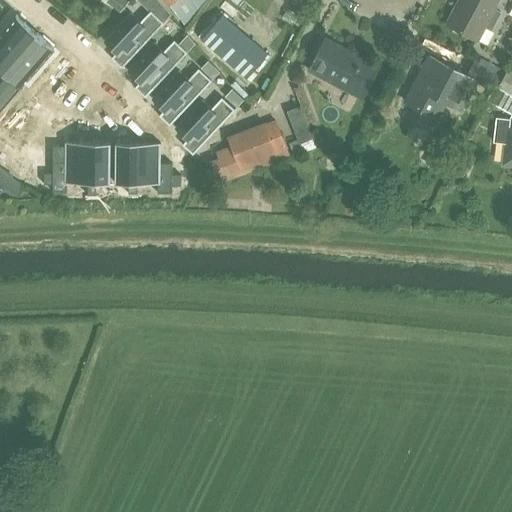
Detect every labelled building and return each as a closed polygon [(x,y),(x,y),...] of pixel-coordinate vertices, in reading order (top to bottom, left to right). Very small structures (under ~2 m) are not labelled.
[(119,12),(129,1),(127,0),(105,0),(105,1),(119,12)] [(184,0),(163,0),(168,6),(170,4),(174,9),(184,0)] [(193,0),(184,0),(174,9),(186,25),(200,10),(193,0)] [(491,30),(502,11),(495,8),(498,0),(457,0),(445,23),(477,41),(485,26),(491,30)] [(131,13),(105,41),(117,52),(112,57),(122,67),(163,24),(164,22),(151,10),(150,11),(141,21),(131,13)] [(17,15),(0,33),(0,68),(21,84),(53,47),(17,15)] [(268,54),(222,15),(201,39),(247,78),(268,54)] [(179,43),(187,52),(196,43),(188,34),(179,43)] [(361,99),(379,65),(326,37),(308,71),(361,99)] [(155,42),(128,70),(140,81),(135,87),(145,96),(187,52),(179,43),(175,40),(164,51),(155,42)] [(187,54),(177,64),(185,72),(195,62),(187,54)] [(493,86),(499,73),(474,60),(466,75),(429,55),(404,101),(437,118),(445,103),(462,113),(477,83),(484,87),(480,95),(486,99),(490,90),(493,86)] [(208,61),(201,68),(213,79),(220,72),(208,61)] [(179,70),(153,98),(165,110),(159,115),(170,125),(212,80),(199,68),(188,79),(179,70)] [(511,77),(502,72),(501,75),(499,73),(493,86),(511,96),(511,77)] [(11,82),(4,78),(0,83),(0,110),(19,88),(11,82)] [(511,96),(493,86),(490,90),(486,99),(487,99),(486,100),(511,114),(509,118),(496,117),(493,142),(505,144),(503,164),(511,165),(511,96)] [(237,107),(244,100),(232,89),(225,96),(237,107)] [(202,99),(176,127),(188,139),(183,144),(193,154),(235,109),(222,97),(212,108),(202,99)] [(302,152),(316,147),(301,105),(286,110),(299,144),(302,152)] [(287,148),(276,119),(266,123),(265,121),(226,136),(230,145),(216,150),(218,157),(210,160),(219,184),(290,157),(287,148)] [(46,173),(46,183),(54,183),(54,192),(69,192),(69,182),(89,182),(89,141),(66,141),(66,161),(54,161),(54,173),(46,173)] [(89,182),(89,192),(98,192),(98,182),(112,182),(112,141),(89,141),(89,182)] [(139,182),(139,141),(117,141),(116,182),(130,182),(130,192),(139,192),(139,182)] [(162,141),(139,141),(139,182),(159,182),(159,192),(174,192),(174,184),(183,184),(183,173),(174,173),(174,161),(162,161),(162,141)] [(0,187),(3,190),(5,188),(18,197),(26,186),(13,177),(14,176),(0,166),(0,187)]
